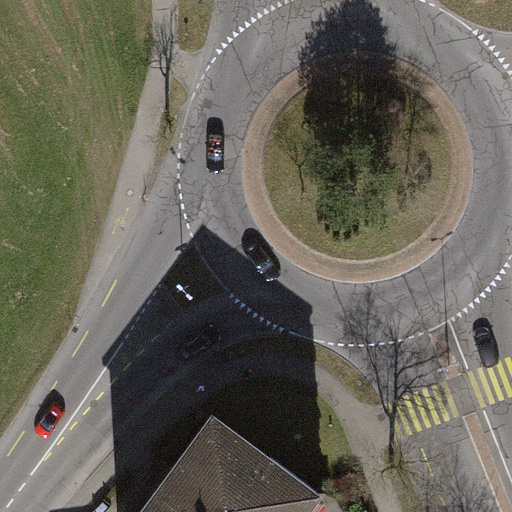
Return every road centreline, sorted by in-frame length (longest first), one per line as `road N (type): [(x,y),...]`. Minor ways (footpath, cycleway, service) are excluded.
road 1 (tertiary): [(207,166),(143,264),(77,410)]
road 2 (tertiary): [(77,410),(181,339),(273,291)]
road 3 (secondary): [(381,316),(470,511)]
road 4 (secondary): [(511,419),(466,273)]
road 5 (secondary): [(207,166),(230,246),(273,291)]
road 6 (secondary): [(272,43),(220,107),(207,166)]
road 7 (tertiary): [(0,511),(77,410)]
road 8 (secondary): [(511,170),(494,97),(464,57)]
road 9 (secondary): [(386,18),(326,19),(272,43)]
